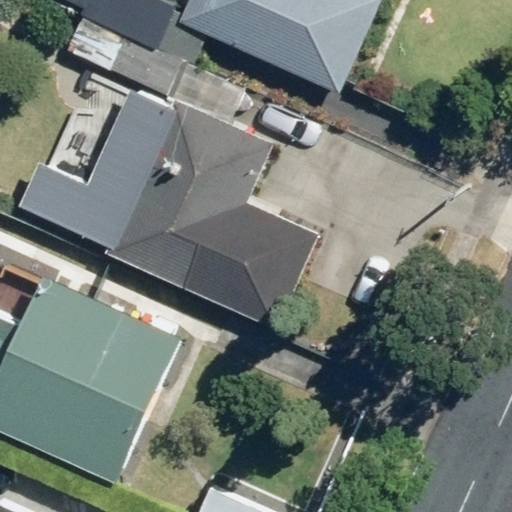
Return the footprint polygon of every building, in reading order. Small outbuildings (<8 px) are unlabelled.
[(193,51),(209,17),(171,0),(82,0),(96,6),(193,51)] [(216,0),(209,17),(359,87),(398,0),(216,0)] [(264,84),(193,51),(96,6),(79,44),(153,78),(202,101),(212,106),(246,122),(264,84)] [(202,101),(153,78),(109,173),(68,154),(45,205),(135,247),(202,101)] [(281,138),(246,122),(212,106),(202,101),(135,247),(133,249),(289,320),(330,230),(254,195),(281,138)] [(214,323),(33,243),(0,318),(0,411),(146,476),(214,323)] [(238,432),(203,511),(306,511),(325,468),(238,432)] [(57,511),(20,497),(13,511),(57,511)]
